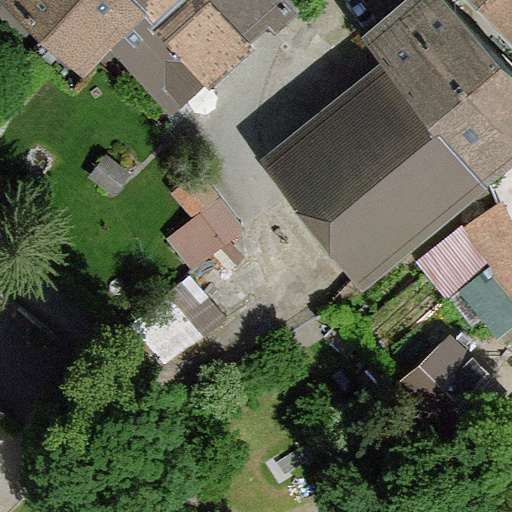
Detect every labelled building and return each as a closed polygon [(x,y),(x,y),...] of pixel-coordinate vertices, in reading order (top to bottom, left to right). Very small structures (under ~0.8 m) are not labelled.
[(107,35),(138,0),(18,0),(56,35),(75,17),(100,44),(107,35)] [(138,0),(107,35),(172,107),(239,47),(232,40),(196,0),(138,0)] [(196,0),(232,40),(263,11),(274,24),(295,5),(291,0),(196,0)] [(398,70),(484,174),(511,151),(511,67),(454,0),(439,0),(380,51),(398,70)] [(511,0),(477,0),(511,38),(511,37),(511,0)] [(363,274),(484,174),(398,70),(279,165),(363,274)] [(220,197),(172,236),(199,266),(243,229),(220,197)] [(511,227),(505,213),(490,222),(499,236),(485,247),(502,271),(499,274),(511,288),(511,227)] [(458,431),(498,394),(445,341),(405,378),(458,431)]
